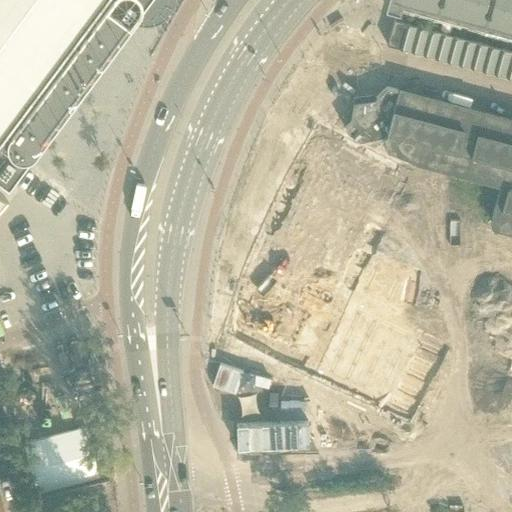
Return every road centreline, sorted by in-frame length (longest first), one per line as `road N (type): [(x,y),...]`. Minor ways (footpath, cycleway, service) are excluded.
road 1 (secondary): [(162,448),(173,251),(197,157),(236,77),(296,0)]
road 2 (secondary): [(236,0),(177,94),(149,158),(127,248),(125,292),(162,448)]
road 3 (residential): [(349,51),(511,95)]
